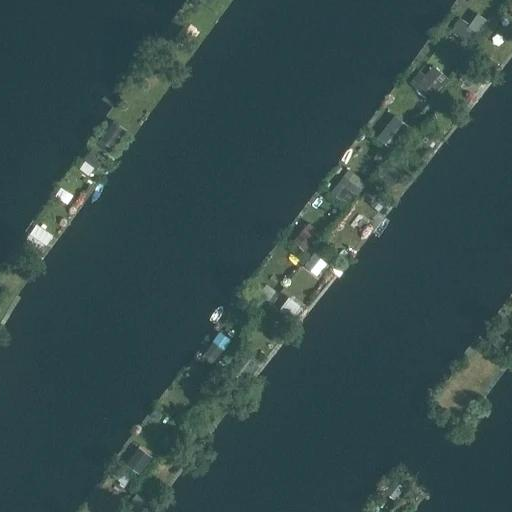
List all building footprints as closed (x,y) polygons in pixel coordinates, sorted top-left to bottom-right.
[(460,18),(451,32),(473,46),(482,33),(460,18)] [(154,60),(147,69),(156,76),(164,67),(154,60)] [(420,71),(412,80),(433,98),(449,79),(434,66),(426,76),(420,71)] [(476,69),(468,79),(480,89),(488,78),(476,69)] [(111,126),(100,140),(113,149),(124,135),(111,126)] [(393,127),(382,141),(393,150),(405,135),(393,127)] [(427,132),(419,142),(428,149),(435,139),(427,132)] [(88,153),(83,160),(98,170),(102,163),(88,153)] [(391,164),(386,170),(396,179),(402,173),(391,164)] [(383,169),(374,180),(389,193),(398,182),(383,169)] [(344,176),(332,192),(342,200),(343,199),(351,206),(363,191),(344,176)] [(371,186),(363,196),(373,204),(381,194),(371,186)] [(61,188),(56,196),(68,204),(73,196),(61,188)] [(303,231),(294,241),(307,253),(316,242),(303,231)] [(30,234),(23,244),(40,256),(47,246),(30,234)] [(259,293),(251,303),(262,312),(270,301),(259,293)] [(284,305),(279,312),(293,322),(299,316),(284,305)] [(496,332),(491,340),(502,348),(508,340),(496,332)] [(215,342),(203,357),(212,365),(224,349),(215,342)] [(231,361),(225,370),(243,385),(253,372),(238,361),(235,365),(231,361)] [(135,451),(126,463),(141,474),(150,463),(135,451)] [(117,468),(112,475),(126,486),(131,479),(117,468)] [(395,481),(389,489),(399,497),(405,489),(395,481)] [(134,497),(127,508),(132,511),(146,511),(149,508),(134,497)]
